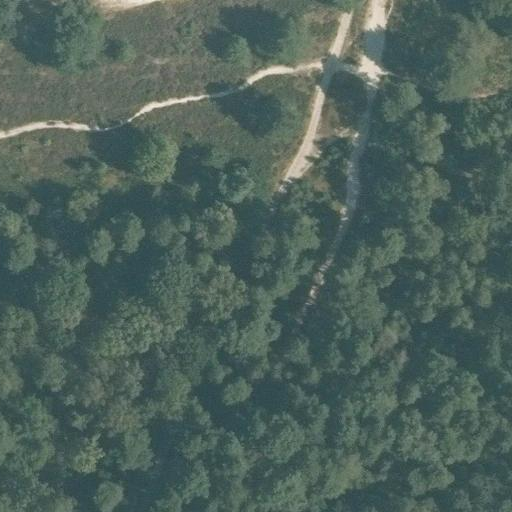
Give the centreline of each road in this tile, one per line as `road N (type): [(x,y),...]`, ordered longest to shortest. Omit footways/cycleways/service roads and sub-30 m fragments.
road 1 (unknown): [(141,511),(231,283),(300,162),(349,0)]
road 2 (track): [(382,0),(351,202),(260,412),(231,511)]
